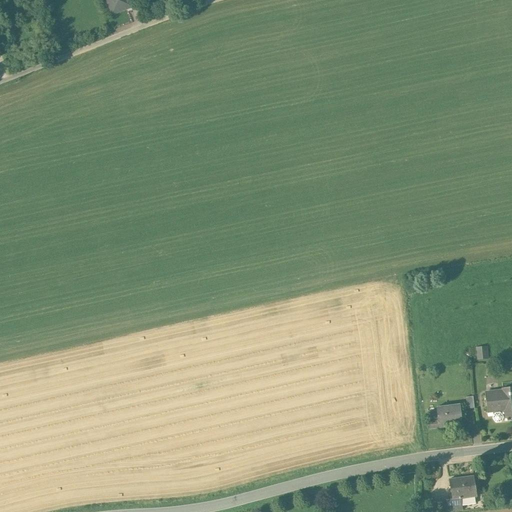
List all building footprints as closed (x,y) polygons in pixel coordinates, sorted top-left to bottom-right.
[(128,0),(107,0),(113,14),(131,7),(128,0)] [(511,386),(502,388),(503,390),(485,392),(487,412),(494,411),(495,414),(493,418),(496,422),(508,421),(508,419),(511,418),(511,386)] [(473,396),(465,397),(467,409),(474,408),(473,396)] [(460,404),(436,407),(437,414),(428,415),(429,429),(430,429),(430,428),(438,427),(438,428),(462,425),(460,404)] [(474,476),(449,479),(452,499),(452,500),(460,499),(477,497),(474,476)] [(430,495),(419,496),(420,508),(434,507),(434,501),(430,501),(430,495)] [(460,499),(452,500),(452,499),(439,501),(440,508),(434,509),(434,511),(442,511),(462,510),(460,499)]
